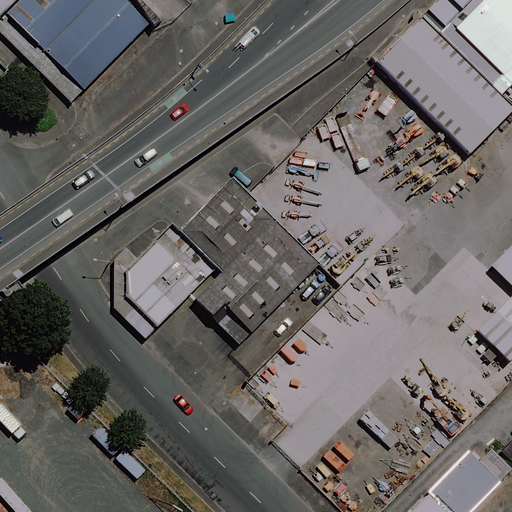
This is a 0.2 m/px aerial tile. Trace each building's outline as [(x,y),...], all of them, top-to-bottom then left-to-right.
[(0,0),(0,13),(12,0),(0,0)] [(0,38),(25,63),(87,0),(12,0),(0,13),(0,38)] [(139,23),(115,0),(87,0),(25,63),(63,100),(139,23)] [(511,102),(511,98),(491,76),(511,55),(511,0),(422,0),(401,20),(495,119),(511,102)] [(401,20),(356,62),(453,166),(499,123),(495,119),(401,20)] [(223,177),(154,241),(195,286),(265,222),(223,177)] [(393,235),(361,205),(311,258),(342,288),(393,235)] [(311,272),(265,222),(195,286),(181,299),(227,349),(311,272)] [(511,236),(488,261),(511,283),(511,290),(479,325),(511,356),(511,236)] [(195,286),(154,241),(109,281),(109,296),(143,333),(181,299),(195,286)] [(394,511),(466,511),(505,476),(471,440),(394,511)]
